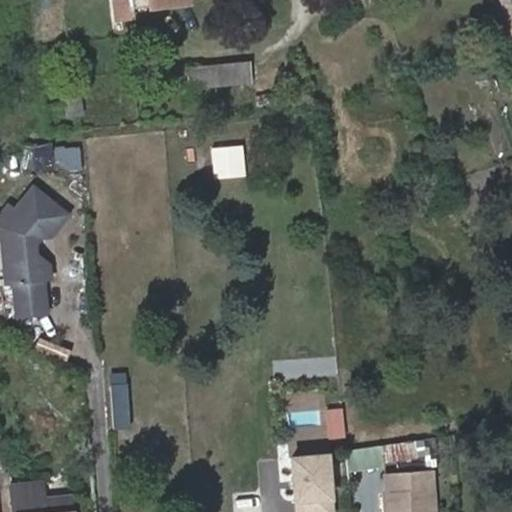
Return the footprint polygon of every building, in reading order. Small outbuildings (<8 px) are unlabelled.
[(133,0),(110,0),(112,21),(134,19),(133,0)] [(252,83),(249,60),(187,67),(190,89),(252,83)] [(64,92),(68,116),(84,114),(81,91),(64,92)] [(426,142),(409,149),(418,170),(434,164),(426,142)] [(22,144),(22,169),(48,169),(47,143),(22,144)] [(54,170),(81,168),(79,145),(52,147),(54,170)] [(11,207),(0,219),(0,236),(12,246),(13,256),(7,264),(9,281),(16,281),(19,315),(48,311),(45,278),(52,277),(50,265),(37,254),(36,245),(43,237),(53,236),(63,223),(62,210),(35,188),(17,212),(11,207)] [(119,294),(159,290),(155,246),(138,248),(139,259),(116,262),(119,294)] [(160,301),(159,290),(119,294),(121,304),(160,301)] [(126,374),(111,375),(115,429),(130,428),(126,374)] [(410,441),(377,446),(379,462),(412,456),(410,441)] [(336,511),(332,453),(288,456),(292,511),(336,511)] [(430,471),(386,475),(387,491),(382,491),(383,511),(424,511),(434,510),(430,471)] [(38,485),(11,489),(13,511),(66,511),(65,501),(40,503),(38,485)]
